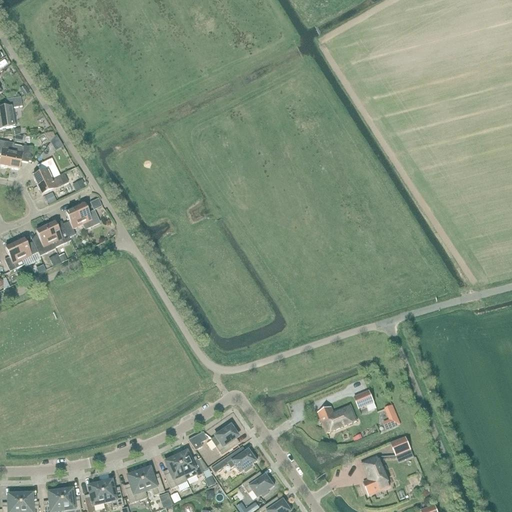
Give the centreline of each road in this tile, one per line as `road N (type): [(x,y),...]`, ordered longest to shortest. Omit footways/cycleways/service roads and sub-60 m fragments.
road 1 (unclassified): [(388,322),(218,370),(199,356),(129,240),(0,300)]
road 2 (residential): [(0,471),(123,453),(236,398),(318,511)]
road 3 (unclassified): [(467,511),(388,322)]
road 4 (unclassified): [(388,322),(511,287)]
